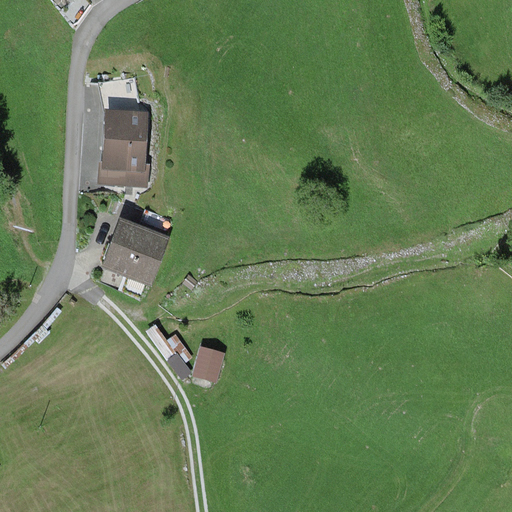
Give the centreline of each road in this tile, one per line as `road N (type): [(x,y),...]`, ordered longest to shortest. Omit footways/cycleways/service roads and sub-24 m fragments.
road 1 (track): [(0,353),(63,272),(77,61),(131,0)]
road 2 (track): [(63,272),(126,321),(171,379),(192,427),(201,511)]
